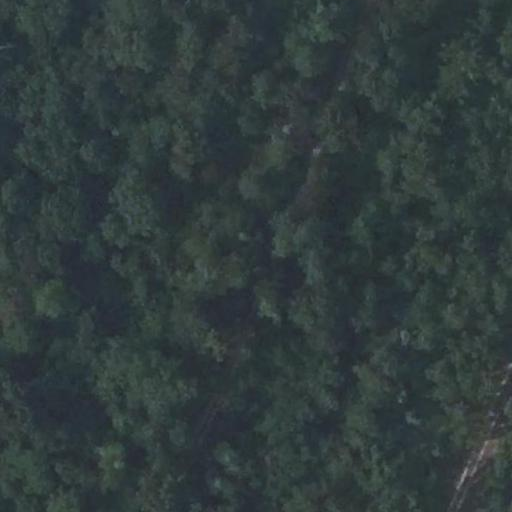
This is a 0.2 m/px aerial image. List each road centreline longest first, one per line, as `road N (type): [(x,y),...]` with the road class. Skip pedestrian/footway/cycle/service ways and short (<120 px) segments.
road 1 (track): [(366,0),(266,299),(161,511)]
road 2 (track): [(450,511),(511,381)]
